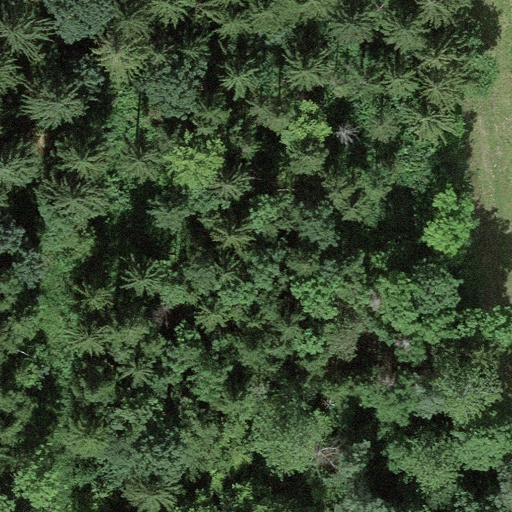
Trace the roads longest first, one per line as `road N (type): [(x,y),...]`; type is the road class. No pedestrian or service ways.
road 1 (track): [(51,511),(58,429),(36,0)]
road 2 (track): [(491,0),(486,74),(511,309)]
